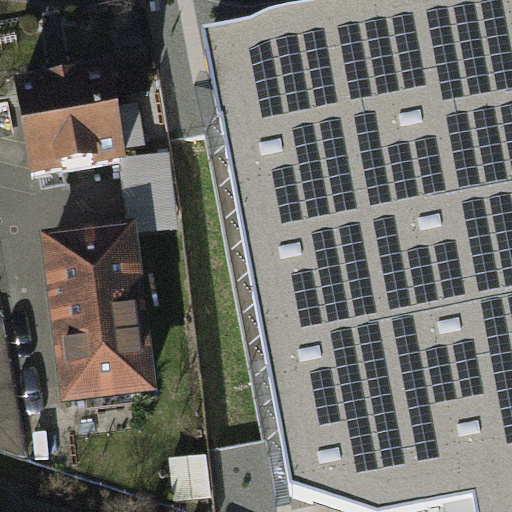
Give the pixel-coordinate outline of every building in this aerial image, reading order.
[(335,19),(203,43),(295,501),(327,511),(511,511),(511,0),(446,0),(417,5),(335,19)] [(109,78),(12,91),(25,187),(124,174),(122,163),(147,160),(140,113),(114,116),(109,78)] [(132,236),(134,247),(183,240),(173,167),(124,174),(132,236)] [(37,249),(60,418),(155,405),(134,247),(132,236),(37,249)] [(0,454),(29,465),(5,319),(0,319),(0,454)]
